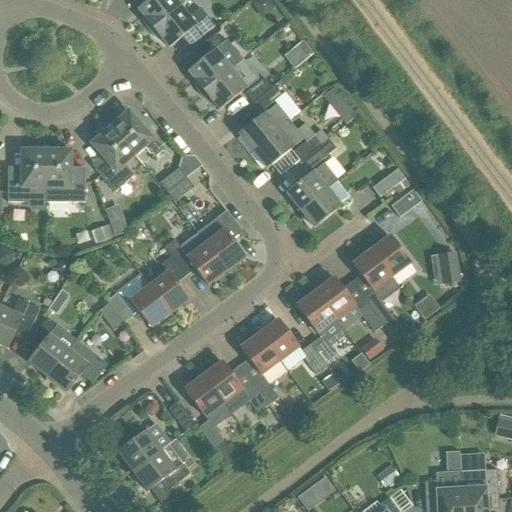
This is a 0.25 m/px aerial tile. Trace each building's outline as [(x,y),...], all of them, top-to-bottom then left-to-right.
[(149,33),(152,30),(180,8),(189,0),(150,0),(138,11),(145,20),(143,21),(148,31),(149,33)] [(180,8),(152,30),(149,33),(151,35),(159,42),(161,40),(169,50),(185,36),(192,45),(215,27),(200,9),(189,18),(180,8)] [(200,95),(204,92),(231,70),(242,61),(227,42),(223,45),(215,35),(197,51),(204,60),(188,73),(195,82),(193,84),(199,94),(200,95)] [(231,70),(204,92),(200,95),(201,97),(210,104),(212,103),(219,111),(257,80),(242,61),(231,70)] [(245,94),(253,104),(271,89),(264,79),(245,94)] [(274,86),(271,89),(253,104),(260,113),(282,96),(274,86)] [(252,153),(280,131),(289,123),(275,106),(238,136),(252,153)] [(110,129),(134,157),(144,148),(154,159),(162,152),(128,113),(110,129)] [(289,123),(280,131),(252,153),(266,170),(303,141),(305,144),(293,154),(300,163),(328,140),(321,131),(315,136),(307,126),(297,134),(289,123)] [(134,157),(110,129),(91,145),(106,162),(95,171),(115,193),(134,177),(124,166),(134,157)] [(336,150),(334,147),(328,140),(300,163),(308,172),(336,150)] [(46,189),(46,152),(22,152),(22,173),(8,173),(7,203),(26,203),(34,212),(45,212),(46,204),(46,189)] [(46,189),(46,204),(85,204),(85,174),(71,174),(71,152),(46,152),(46,189)] [(286,195),(300,212),(327,190),(337,182),(323,165),(286,195)] [(159,184),(167,194),(187,179),(179,169),(159,184)] [(398,195),(411,185),(399,169),(372,189),(380,199),(394,189),(398,195)] [(187,179),(167,194),(174,204),(194,189),(187,179)] [(327,190),(300,212),(314,229),(341,207),(327,190)] [(399,219),(422,202),(413,191),(391,207),(399,219)] [(205,245),(206,246),(227,273),(245,259),(233,242),(242,236),(227,216),(200,237),(200,238),(205,245)] [(124,224),(112,228),(115,237),(127,233),(124,224)] [(151,237),(142,225),(123,240),(132,251),(151,237)] [(94,235),(98,245),(113,240),(109,229),(94,235)] [(371,251),(392,279),(411,265),(390,237),(371,251)] [(227,273),(206,246),(205,245),(200,238),(182,252),(176,244),(166,251),(171,258),(186,277),(195,270),(208,287),(227,273)] [(371,251),(352,265),(373,293),(392,279),(371,251)] [(149,287),(170,315),(189,301),(176,284),(186,277),(171,258),(162,266),(168,273),(149,287)] [(445,291),(460,289),(456,261),(440,263),(445,291)] [(315,293),(339,325),(339,324),(336,321),(355,307),(334,279),(315,293)] [(170,315),(149,287),(130,301),(152,329),(170,315)] [(421,316),(437,305),(426,290),(411,301),(421,316)] [(296,307),(320,339),(322,337),(339,325),(315,293),(296,307)] [(107,302),(123,325),(133,317),(116,295),(107,302)] [(377,297),(367,304),(384,326),(393,319),(377,297)] [(0,308),(0,307),(0,346),(7,350),(16,331),(27,337),(39,311),(18,301),(12,314),(0,308)] [(123,325),(107,302),(106,302),(109,306),(99,313),(114,332),(123,325)] [(384,326),(367,304),(358,311),(357,311),(374,334),(384,326)] [(393,319),(384,326),(396,342),(405,335),(393,319)] [(69,351),(76,341),(50,321),(48,323),(46,321),(31,340),(40,347),(27,364),(47,379),(69,351)] [(259,335),(280,363),(299,349),(278,321),(259,335)] [(259,335),(240,349),(261,377),(280,363),(259,335)] [(69,351),(47,379),(66,394),(81,376),(92,385),(108,366),(76,341),(69,351)] [(363,353),(369,361),(382,352),(376,343),(363,353)] [(325,365),(310,346),(299,354),(316,376),(327,368),(325,365)] [(224,405),(243,391),(222,363),(203,377),(224,405)] [(224,405),(203,377),(184,391),(205,419),(224,405)] [(264,380),(254,388),(268,407),(278,399),(264,380)] [(268,407),(254,388),(245,394),(243,396),(257,415),(268,407)] [(185,433),(195,426),(179,405),(169,412),(185,433)] [(494,437),(511,440),(511,423),(498,421),(494,437)] [(198,429),(212,448),(222,441),(208,422),(198,429)] [(117,453),(132,473),(161,452),(146,432),(117,453)] [(175,471),(161,452),(132,473),(147,493),(163,480),(171,490),(190,475),(183,466),(175,471)] [(376,477),(384,489),(399,479),(390,467),(376,477)] [(461,491),(462,511),(487,511),(487,506),(499,505),(497,471),(460,473),(461,491)] [(462,511),(461,491),(460,473),(436,474),(437,482),(424,483),(426,509),(438,508),(437,511),(462,511)] [(317,486),(326,499),(335,492),(326,480),(317,486)] [(399,511),(390,499),(380,507),(383,511),(399,511)]
